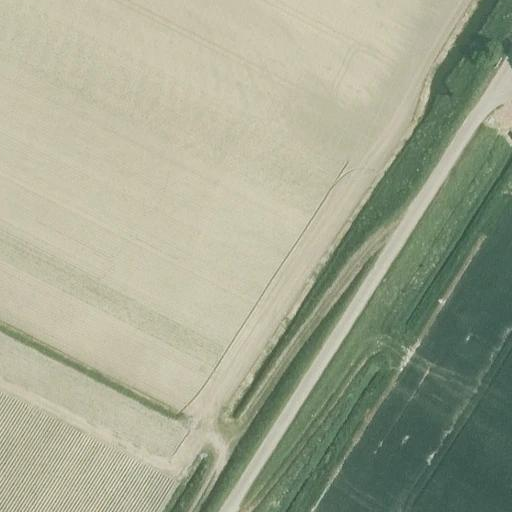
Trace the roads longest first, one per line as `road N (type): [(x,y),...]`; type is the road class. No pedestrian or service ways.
road 1 (unclassified): [(229,511),(511,68)]
road 2 (track): [(416,213),(316,326),(197,511)]
road 3 (track): [(245,511),(378,349),(399,356)]
